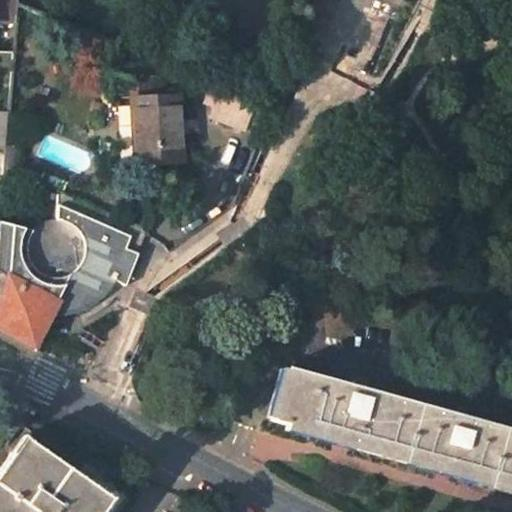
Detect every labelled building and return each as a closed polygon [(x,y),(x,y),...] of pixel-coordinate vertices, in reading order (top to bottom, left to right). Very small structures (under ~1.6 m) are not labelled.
[(0,0),(0,11),(17,12),(17,0),(0,0)] [(10,98),(0,97),(0,112),(8,113),(10,98)] [(177,97),(132,100),(136,163),(180,160),(177,97)] [(16,159),(17,135),(6,134),(5,147),(5,154),(16,159)] [(94,295),(97,292),(100,289),(108,285),(112,284),(120,285),(125,286),(128,289),(147,243),(143,229),(143,228),(61,187),(59,218),(51,218),(45,219),(40,222),(35,226),(32,232),(27,231),(0,220),(0,327),(35,346),(47,319),(70,314),(90,309),(90,304),(92,298),(94,295)] [(272,419),(511,485),(511,431),(285,368),(272,419)] [(106,511),(115,500),(29,439),(0,479),(0,511),(106,511)]
